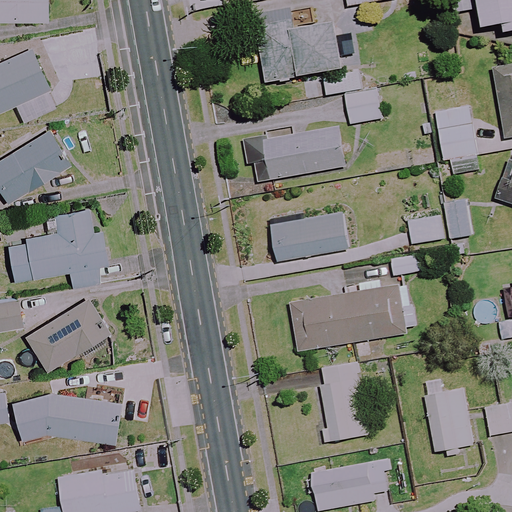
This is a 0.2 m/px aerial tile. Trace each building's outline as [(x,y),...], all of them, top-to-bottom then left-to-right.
[(0,0),(0,21),(48,22),(48,0),(0,0)] [(373,0),(347,0),(348,8),(374,6),(373,0)] [(511,0),(454,0),(457,14),(476,10),(478,19),(482,18),(483,29),(506,25),(508,34),(511,32),(511,0)] [(294,33),(292,22),(259,28),(269,84),(346,70),(338,24),(294,33)] [(0,112),(52,90),(33,48),(0,63),(0,112)] [(511,66),(494,69),(505,139),(511,137),(511,66)] [(362,90),(358,72),(325,79),(328,96),(362,90)] [(382,119),(377,91),(347,96),(352,125),(382,119)] [(479,170),(469,107),(436,113),(445,162),(452,160),(454,174),(479,170)] [(346,167),(339,126),(247,143),(251,166),(258,164),(261,183),(346,167)] [(74,164),(52,127),(0,159),(0,186),(10,203),(74,164)] [(511,205),(511,162),(500,202),(511,205)] [(473,235),(467,201),(444,205),(450,239),(473,235)] [(107,264),(96,208),(49,217),(52,233),(6,242),(14,282),(70,271),(73,287),(103,282),(99,266),(107,264)] [(350,249),(344,213),(306,220),(304,214),(271,220),(278,262),(350,249)] [(443,240),(440,217),(409,222),(413,245),(443,240)] [(426,271),(423,255),(392,260),(395,276),(426,271)] [(369,341),(410,334),(409,328),(416,327),(409,285),(293,304),(300,352),(355,343),(357,360),(372,358),(369,341)] [(112,333),(91,297),(26,334),(46,370),(112,333)] [(0,330),(22,327),(18,300),(0,302),(0,330)] [(368,435),(355,365),(321,372),(334,441),(368,435)] [(444,392),(442,379),(424,382),(436,452),(473,446),(463,389),(444,392)] [(0,422),(9,422),(5,394),(0,394),(0,422)] [(15,402),(23,441),(52,435),(117,443),(122,403),(52,394),(15,402)] [(511,432),(511,404),(487,410),(492,437),(511,432)] [(126,472),(124,458),(75,466),(76,476),(60,479),(65,511),(136,511),(142,511),(135,471),(126,472)] [(374,494),(389,491),(386,477),(395,476),(392,459),(303,475),(307,494),(316,493),(319,511),(375,502),(374,494)]
